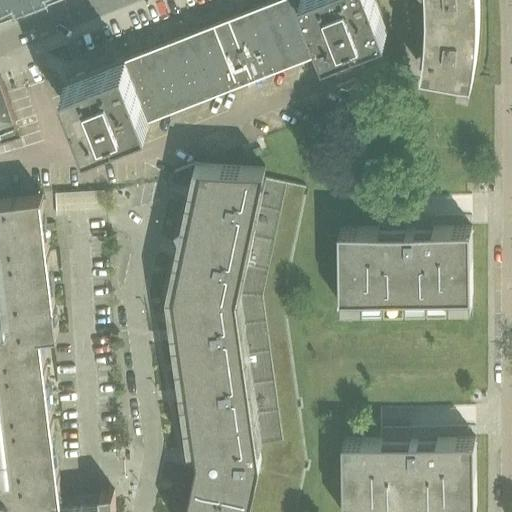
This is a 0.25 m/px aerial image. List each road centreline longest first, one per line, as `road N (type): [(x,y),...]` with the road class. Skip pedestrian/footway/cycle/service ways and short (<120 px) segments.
road 1 (residential): [(510,511),(509,0)]
road 2 (residential): [(145,511),(157,452),(135,281),(149,214)]
road 3 (unclassified): [(0,44),(114,0)]
